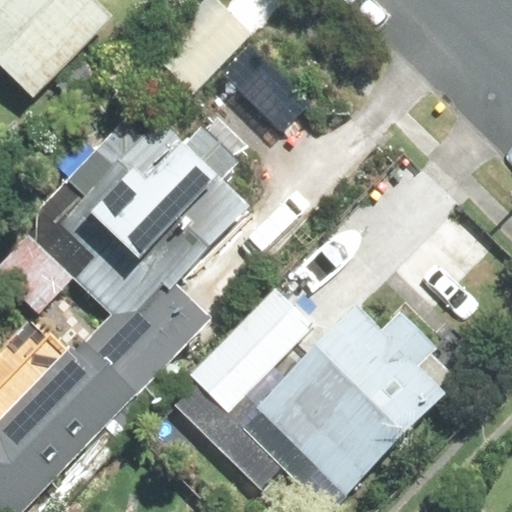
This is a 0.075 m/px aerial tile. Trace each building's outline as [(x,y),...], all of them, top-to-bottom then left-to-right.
[(6,0),(0,6),(0,58),(43,101),(137,7),(130,0),(6,0)] [(253,51),(204,0),(196,0),(138,56),(190,111),(253,51)] [(0,511),(19,511),(208,320),(169,282),(244,205),(141,104),(36,211),(36,242),(107,312),(0,420),(0,511)] [(0,134),(0,170),(18,153),(0,134)] [(197,384),(235,420),(329,321),(291,285),(197,384)] [(387,285),(262,418),(363,511),(488,379),(387,285)]
